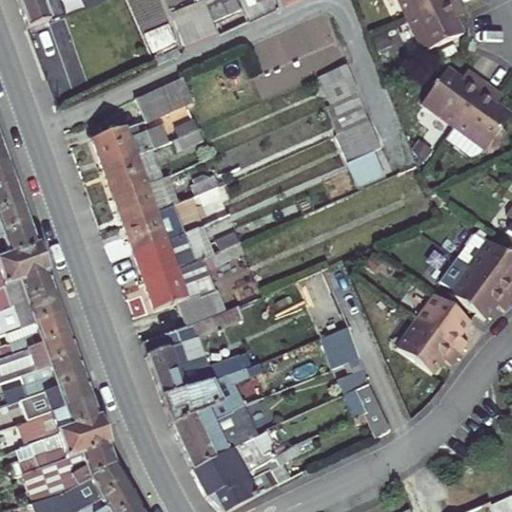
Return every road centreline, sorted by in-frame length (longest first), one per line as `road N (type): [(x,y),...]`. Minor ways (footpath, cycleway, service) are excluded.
road 1 (tertiary): [(33,134),(129,403),(180,511)]
road 2 (residential): [(327,0),(33,134)]
road 3 (residential): [(285,511),(425,438),(511,338)]
road 4 (residential): [(400,160),(336,0)]
